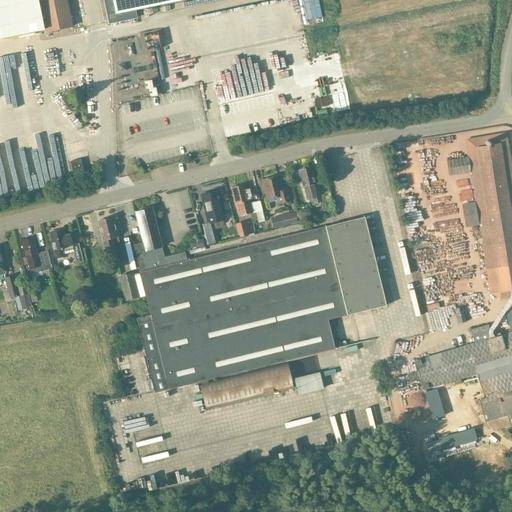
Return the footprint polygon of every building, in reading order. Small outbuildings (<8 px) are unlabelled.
[(0,0),(0,38),(43,29),(44,32),(72,26),(66,0),(0,0)] [(104,0),(109,23),(137,17),(135,9),(180,0),(104,0)] [(25,49),(0,53),(0,110),(11,108),(6,78),(19,76),(23,102),(34,100),(25,49)] [(511,173),(506,134),(467,141),(489,277),(492,292),(500,299),(511,296),(511,173)] [(70,162),(74,179),(85,177),(80,160),(70,162)] [(303,187),(307,200),(317,198),(314,184),(316,184),(312,167),(298,171),(303,187)] [(278,199),(279,204),(291,201),(288,189),(281,191),(278,176),(263,180),(264,186),(263,188),(264,193),(266,193),(268,199),(275,198),(278,199)] [(27,181),(27,189),(37,189),(37,181),(27,181)] [(237,204),(240,216),(253,213),(247,191),(246,191),(244,185),(231,188),(235,204),(237,204)] [(202,225),(207,245),(218,242),(213,223),(223,220),(215,192),(202,195),(209,223),(202,225)] [(137,322),(155,393),(335,349),(327,320),(386,305),(363,217),(326,227),(186,261),(185,253),(164,258),(152,208),(135,212),(143,243),(133,245),(140,272),(146,298),(151,318),(137,322)] [(296,211),(299,220),(310,217),(308,208),(296,211)] [(284,218),(286,225),(297,223),(295,213),(289,214),(290,217),(284,218)] [(103,240),(107,257),(116,254),(114,244),(119,243),(117,237),(118,236),(116,227),(115,227),(112,218),(98,221),(102,240),(103,240)] [(235,224),(238,238),(248,235),(245,222),(235,224)] [(62,230),(49,234),(56,258),(63,256),(63,255),(73,252),(76,264),(83,262),(76,236),(70,237),(70,235),(64,236),(62,230)] [(34,238),(21,241),(25,257),(26,257),(30,275),(31,275),(32,278),(42,275),(41,272),(52,269),(47,251),(38,253),(34,238)] [(191,240),(191,248),(204,248),(203,240),(191,240)] [(118,277),(124,301),(139,297),(133,273),(118,277)] [(4,278),(9,298),(28,294),(25,283),(17,285),(14,275),(4,278)] [(454,310),(458,324),(466,322),(462,307),(454,310)] [(479,400),(485,421),(510,414),(511,419),(511,331),(492,338),(488,325),(471,330),(475,343),(415,361),(418,371),(407,375),(409,383),(420,380),(423,390),(477,374),(484,399),(479,400)] [(199,385),(205,409),(292,388),(286,363),(199,385)] [(321,371),(322,385),(335,384),(334,370),(321,371)] [(293,376),(295,392),(322,389),(320,373),(293,376)] [(425,391),(432,418),(444,414),(436,388),(425,391)] [(257,433),(281,427),(280,423),(256,429),(257,433)] [(438,436),(441,449),(476,441),(473,428),(438,436)] [(423,477),(435,494),(449,484),(436,467),(423,477)]
